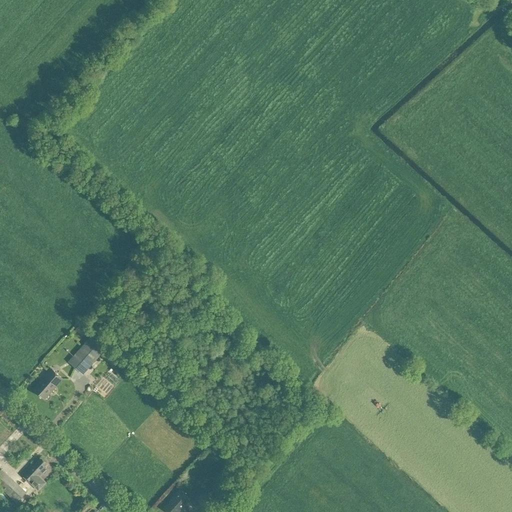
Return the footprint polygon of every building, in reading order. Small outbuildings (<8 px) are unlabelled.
[(78,325),(85,333),(91,328),(84,320),(78,325)] [(69,362),(83,374),(108,347),(94,334),(69,362)] [(45,399),(63,379),(51,368),(45,376),(46,377),(34,390),(45,399)] [(44,468),(47,464),(41,459),(34,466),(32,465),(23,475),(33,485),(39,491),(47,483),(40,477),(46,470),(44,468)] [(0,485),(17,502),(27,492),(2,468),(0,470),(0,485)] [(193,504),(199,509),(213,492),(205,485),(198,495),(200,496),(193,504)] [(169,511),(178,511),(191,499),(180,489),(164,507),(169,511)]
